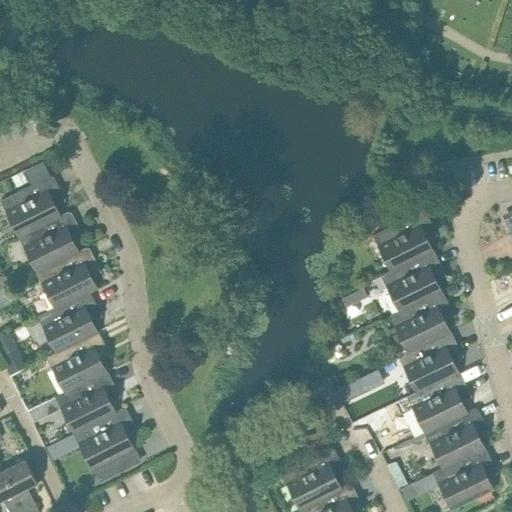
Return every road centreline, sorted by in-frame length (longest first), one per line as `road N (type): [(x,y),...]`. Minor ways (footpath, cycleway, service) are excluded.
road 1 (residential): [(180,487),(191,479),(189,458),(145,367),(129,253),(65,133)]
road 2 (residential): [(511,411),(462,228),(465,208),(480,194),(511,189)]
road 3 (residential): [(72,511),(0,378)]
